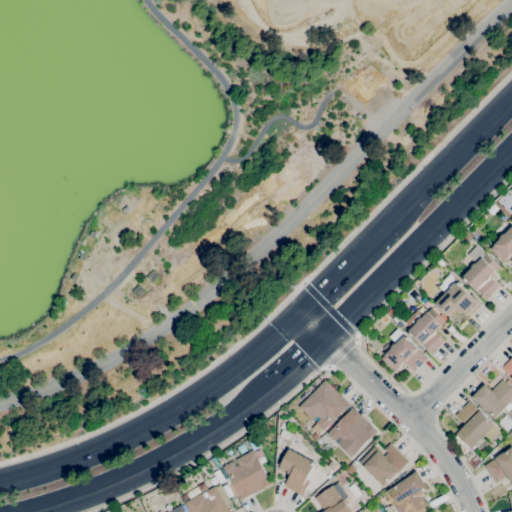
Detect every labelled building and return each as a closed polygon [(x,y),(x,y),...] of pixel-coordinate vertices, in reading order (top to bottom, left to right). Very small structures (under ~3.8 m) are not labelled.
[(492,215),(487,211),(493,204),(498,209),(492,215)] [(504,263),(490,250),(501,239),(500,238),(503,234),(504,235),(511,226),(511,259),(510,257),(504,263)] [(468,242),(462,236),(465,232),(471,238),(468,242)] [(472,268),(472,267),(475,264),(476,264),(468,255),(476,246),(485,255),(486,254),(500,267),(494,273),(496,275),(492,279),(499,286),(492,294),(487,300),(463,277),(472,268)] [(451,318),(436,303),(445,294),(439,288),(443,283),(442,282),(449,275),(470,295),(472,294),(482,304),(469,318),(461,310),(458,313),(457,312),(451,318)] [(393,317),(387,312),(392,307),(398,312),(393,317)] [(432,354),(408,331),(411,329),(405,322),(417,310),(423,316),(431,308),(445,322),(439,328),(441,330),(437,333),(445,341),(432,354)] [(384,324),(379,320),(385,314),(390,318),(384,324)] [(395,373),(381,359),(391,348),(391,347),(394,344),(396,344),(389,337),(398,329),(404,336),(405,335),(428,359),(414,372),(407,365),(403,368),(401,366),(395,373)] [(511,379),(501,369),(511,358),(511,379)] [(495,419),(472,397),(485,384),(492,390),(503,379),(511,388),(511,400),(505,407),(495,419)] [(318,435),(312,429),(317,424),(316,423),(321,419),(317,415),(313,420),(300,407),(325,380),(349,404),(324,430),(323,430),(318,435)] [(463,454),(452,440),(456,435),(465,425),(455,415),(469,401),(494,426),(471,449),(469,447),(463,454)] [(351,458),(337,444),(341,440),(338,437),(334,441),(327,433),(353,407),(369,423),(370,422),(379,431),(374,436),(374,435),(351,458)] [(511,426),(507,432),(498,423),(505,415),(511,422),(511,426)] [(288,441),(280,436),(283,429),(292,434),(288,441)] [(316,441),(311,437),(315,433),(320,438),(316,441)] [(383,486),(365,468),(365,469),(359,462),(373,448),(378,452),(379,451),(384,456),(387,453),(384,449),(390,443),(409,462),(399,472),(398,472),(383,486)] [(329,453),(322,447),(325,444),(332,450),(329,453)] [(511,485),(506,476),(496,484),(484,466),(511,447),(511,485)] [(302,496),(281,484),(284,478),(288,480),(290,475),(279,469),(289,449),(315,463),(305,482),(309,484),(302,496)] [(242,500),(239,495),(235,498),(226,481),(227,481),(220,469),(233,461),(236,467),(239,465),(236,460),(253,450),(254,452),(259,450),(266,461),(261,464),(272,483),(242,500)] [(474,467),(469,463),(475,456),(480,461),(474,467)] [(424,511),(397,511),(392,504),(395,501),(388,491),(417,471),(427,486),(419,491),(428,504),(423,507),(427,511),(424,511)] [(323,511),(325,511),(315,498),(333,485),(334,486),(338,483),(348,497),(344,500),(353,511),(323,511)] [(356,496),(350,487),(354,484),(361,493),(356,496)] [(191,511),(186,501),(216,486),(217,487),(222,485),(233,506),(228,509),(229,511),(191,511)]
